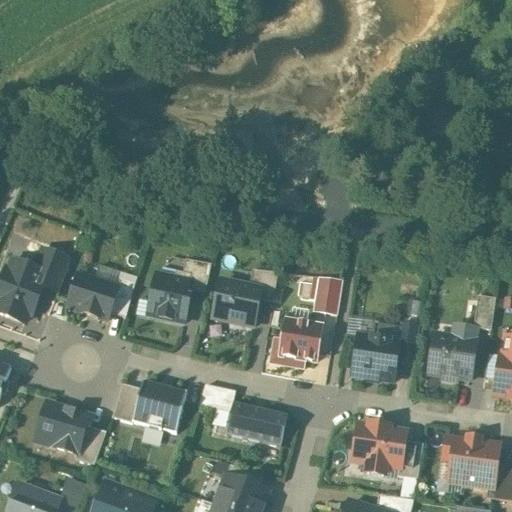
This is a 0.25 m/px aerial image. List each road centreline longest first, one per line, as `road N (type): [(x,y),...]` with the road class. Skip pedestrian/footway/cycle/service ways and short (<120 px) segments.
road 1 (track): [(511,241),(165,206),(0,126)]
road 2 (residential): [(132,354),(324,399)]
road 3 (residential): [(324,399),(511,424)]
